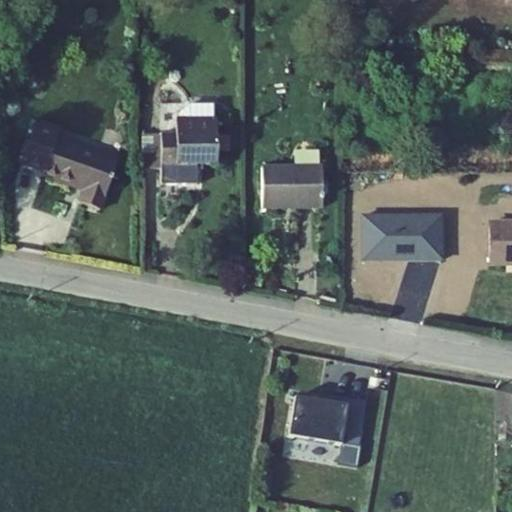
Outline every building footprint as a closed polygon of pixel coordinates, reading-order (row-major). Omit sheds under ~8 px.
[(178,139),(180,173),(217,170),(216,161),(237,159),(233,118),(195,121),(196,138),(178,139)] [(66,173),(64,178),(106,192),(101,205),(127,214),(143,168),(76,144),(79,135),(57,127),(44,165),(66,173)] [(178,139),(157,141),(160,175),(180,173),(178,139)] [(280,160),(281,200),(338,196),(335,157),(280,160)] [(366,410),(319,404),(318,411),(347,415),(344,437),(362,440),(366,410)] [(318,411),(294,408),(289,448),(342,455),(342,452),(360,455),(362,440),(344,437),(347,415),(318,411)]
